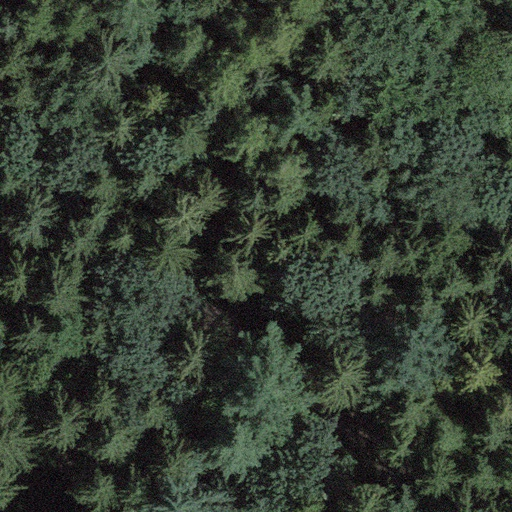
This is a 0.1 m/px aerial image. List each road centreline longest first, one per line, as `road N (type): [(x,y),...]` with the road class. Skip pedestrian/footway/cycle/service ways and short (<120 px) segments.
road 1 (track): [(0,212),(133,267),(408,445),(455,511)]
road 2 (track): [(96,511),(0,247)]
